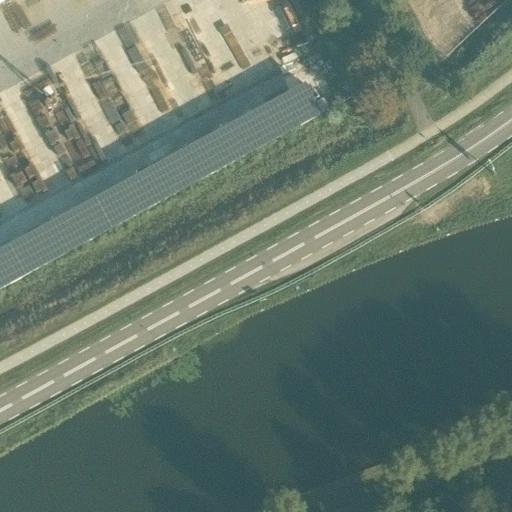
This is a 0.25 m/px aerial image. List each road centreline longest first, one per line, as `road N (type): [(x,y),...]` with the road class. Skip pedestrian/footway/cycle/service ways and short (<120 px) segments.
road 1 (secondary): [(0,412),(429,178),(511,124)]
road 2 (track): [(348,511),(511,451)]
road 3 (track): [(366,0),(426,138)]
